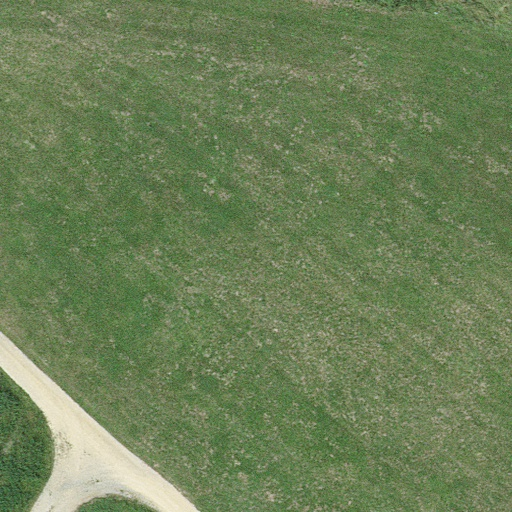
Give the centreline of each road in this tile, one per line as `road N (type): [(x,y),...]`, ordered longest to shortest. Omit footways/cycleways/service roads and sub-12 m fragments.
road 1 (track): [(48,511),(96,442),(141,436),(240,463),(331,511)]
road 2 (track): [(0,352),(170,511)]
